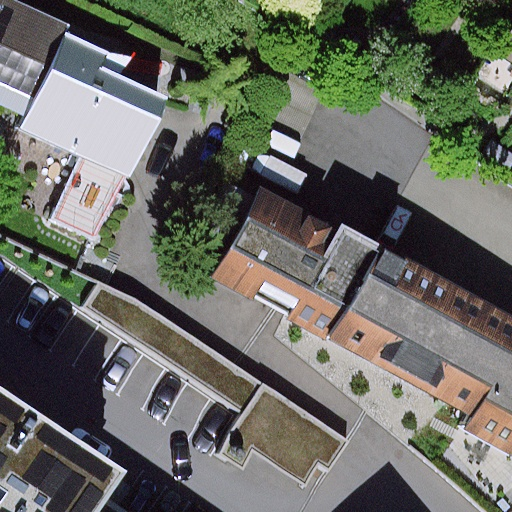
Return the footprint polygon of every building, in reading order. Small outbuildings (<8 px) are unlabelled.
[(8,133),(67,161),(38,224),(100,253),(174,97),(112,67),(118,52),(6,0),(0,0),(0,95),(21,105),(8,133)] [(511,313),(346,224),(342,231),(262,189),(213,280),(254,302),(258,296),(293,315),(290,321),(463,415),(455,429),(511,459),(511,313)] [(138,299),(101,286),(85,308),(241,414),(213,455),(239,472),(252,453),(303,488),(319,465),(329,471),(349,443),(138,299)] [(0,511),(75,511),(94,485),(104,470),(0,398),(0,511)] [(133,511),(94,485),(75,511),(133,511)]
